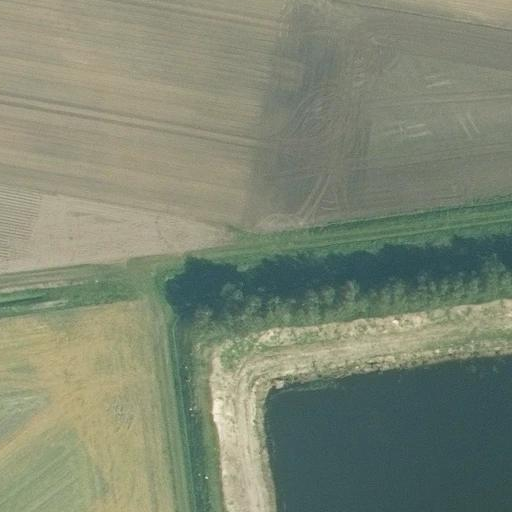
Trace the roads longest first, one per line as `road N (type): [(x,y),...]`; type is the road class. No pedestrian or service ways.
road 1 (track): [(511,229),(0,292)]
road 2 (track): [(148,274),(172,368),(188,511)]
